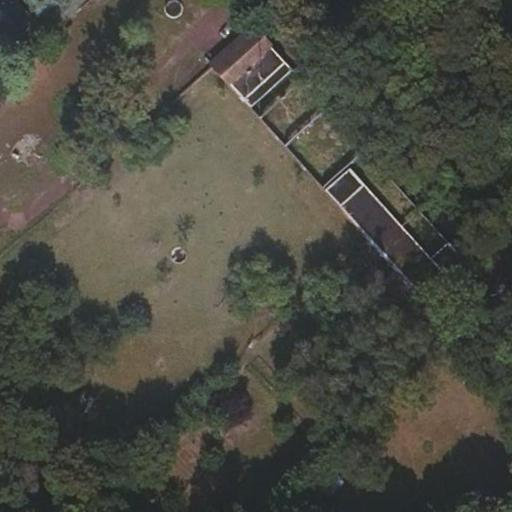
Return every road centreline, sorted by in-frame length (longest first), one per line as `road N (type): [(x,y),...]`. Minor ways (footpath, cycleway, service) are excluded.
road 1 (track): [(0,207),(10,218),(42,215),(235,0)]
road 2 (track): [(154,511),(50,450),(0,404)]
